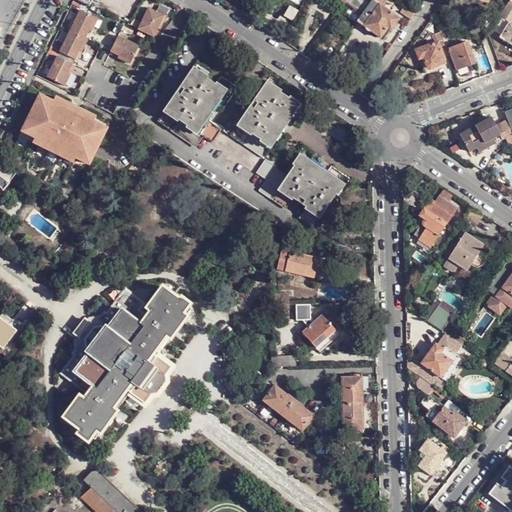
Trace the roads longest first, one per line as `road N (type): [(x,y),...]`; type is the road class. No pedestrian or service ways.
road 1 (residential): [(399,138),(387,159),(395,511)]
road 2 (residential): [(62,316),(48,353),(50,426),(59,446),(77,459),(113,454),(168,393)]
road 3 (residential): [(168,393),(213,324),(188,288),(165,273),(133,272),(84,293),(62,316)]
road 4 (residential): [(195,0),(358,110)]
road 5 (residential): [(168,393),(319,511)]
road 6 (residential): [(399,138),(511,214)]
road 7 (residential): [(429,0),(358,110)]
road 8 (residential): [(511,79),(409,124),(399,138)]
